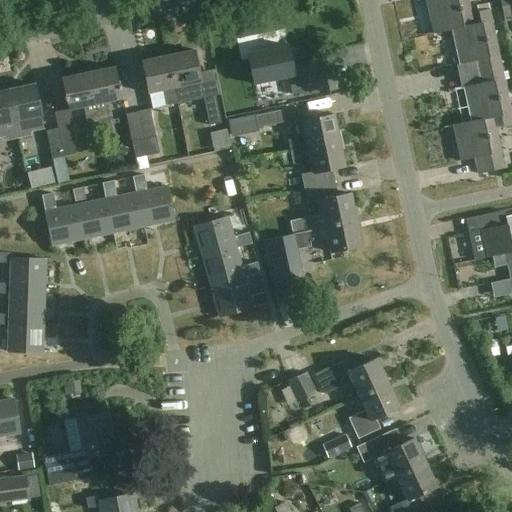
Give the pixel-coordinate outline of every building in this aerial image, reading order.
[(426,0),(433,34),(452,30),(480,23),(474,24),(468,0),(426,0)] [(511,0),(500,0),(505,22),(511,20),(511,0)] [(477,61),(479,72),(503,67),(490,9),(478,12),(481,23),(480,23),(452,30),(460,64),(477,61)] [(293,68),(288,45),(248,53),(254,85),(289,77),(293,95),(329,87),(323,61),(293,68)] [(176,103),(204,97),(200,73),(199,73),(194,50),(167,56),(176,103)] [(176,103),(167,56),(142,61),(149,94),(164,90),(167,105),(176,103)] [(87,72),(100,133),(108,132),(105,118),(109,117),(106,102),(121,99),(114,67),(87,72)] [(511,125),(511,112),(503,67),(479,72),(482,83),(464,87),(471,121),(453,125),(472,122),(494,118),(505,116),(507,127),(511,125)] [(219,92),(214,70),(200,73),(204,97),(210,124),(220,122),(214,93),(219,92)] [(100,133),(87,72),(62,78),(69,110),(84,107),(88,128),(92,128),(93,135),(100,133)] [(34,84),(8,89),(17,137),(29,135),(28,130),(43,127),(34,84)] [(17,137),(8,89),(0,90),(0,135),(7,134),(8,139),(17,137)] [(148,109),(137,112),(147,165),(149,165),(147,155),(158,152),(148,109)] [(138,167),(147,165),(137,112),(126,114),(138,167)] [(290,151),(340,141),(334,115),(302,121),(305,136),(288,140),(290,151)] [(472,122),(453,125),(461,161),(475,158),(478,174),(505,168),(494,118),(472,122)] [(57,128),(62,156),(75,153),(69,126),(57,128)] [(62,156),(57,128),(46,131),(52,158),(62,156)] [(345,166),(340,141),(290,151),(293,164),(310,160),(313,172),(301,174),(304,189),(335,183),(332,169),(345,166)] [(69,157),(57,160),(61,184),(73,182),(69,157)] [(133,182),(136,192),(144,226),(174,220),(167,186),(144,191),(142,180),(133,182)] [(337,197),(335,183),(304,189),(307,204),(319,201),(322,215),(291,221),(293,233),(357,219),(351,194),(337,197)] [(73,189),(76,205),(75,205),(82,239),(113,233),(106,199),(87,203),(83,187),(73,189)] [(106,199),(113,233),(144,226),(136,192),(106,199)] [(82,239),(75,205),(45,211),(52,245),(82,239)] [(511,251),(511,215),(507,217),(508,225),(480,231),(486,257),(511,251)] [(203,257),(236,247),(228,217),(194,226),(203,257)] [(362,245),(357,219),(293,233),(296,245),(327,238),(330,252),(362,245)] [(280,265),(299,259),(294,240),(274,245),(280,265)] [(211,287),(244,278),(236,247),(203,257),(211,287)] [(511,251),(486,257),(486,258),(506,254),(511,282),(511,251)] [(9,289),(44,290),(46,259),(11,258),(11,253),(0,252),(0,262),(10,263),(10,284),(9,289)] [(253,308),(244,278),(211,287),(219,317),(253,308)] [(43,321),(44,290),(9,289),(10,284),(0,283),(0,293),(9,294),(9,315),(8,320),(43,321)] [(42,353),(43,321),(8,320),(9,315),(0,314),(0,324),(8,325),(7,351),(42,353)] [(351,382),(358,396),(388,382),(377,359),(353,370),(348,359),(315,374),(325,394),(351,382)] [(286,381),(295,404),(316,395),(307,373),(286,381)] [(399,406),(388,382),(358,396),(365,411),(349,419),(358,439),(380,428),(375,418),(399,406)] [(14,398),(0,400),(0,436),(20,433),(14,398)] [(77,480),(75,472),(91,468),(89,457),(115,451),(107,412),(76,418),(77,420),(66,422),(72,452),(43,458),(49,485),(77,480)] [(374,458),(385,482),(425,462),(414,438),(403,444),(396,429),(356,447),(364,463),(374,458)] [(425,462),(385,482),(389,491),(400,486),(407,500),(396,505),(399,511),(408,511),(421,506),(416,496),(437,486),(425,462)] [(0,500),(28,496),(25,476),(0,479),(0,500)] [(135,511),(132,493),(99,500),(98,496),(85,498),(87,508),(99,505),(100,511),(135,511)] [(290,511),(285,502),(267,511),(290,511)] [(364,511),(360,503),(349,509),(350,511),(364,511)]
